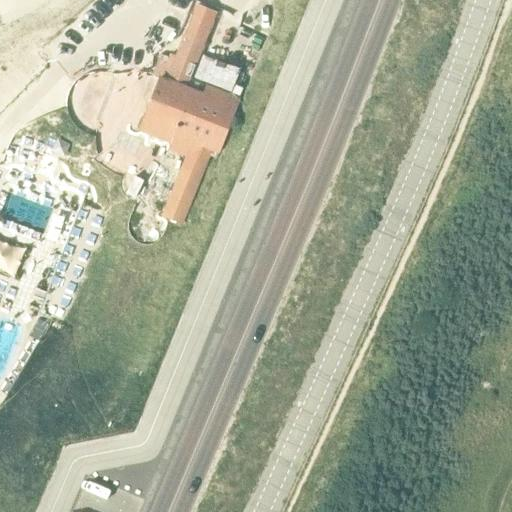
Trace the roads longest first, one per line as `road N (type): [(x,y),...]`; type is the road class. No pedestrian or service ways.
road 1 (primary): [(180,511),(392,0)]
road 2 (primary): [(368,0),(159,511)]
